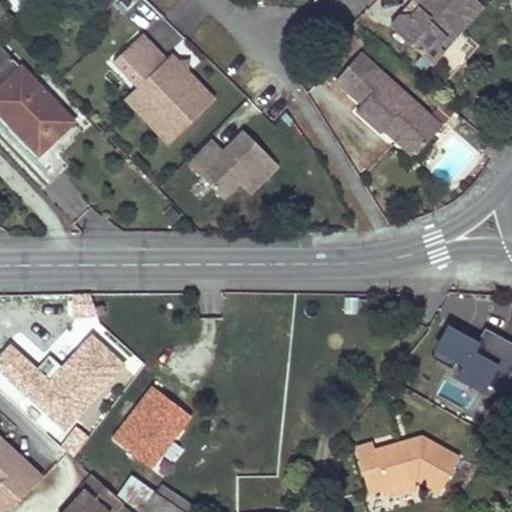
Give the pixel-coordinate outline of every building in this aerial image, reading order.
[(115,0),(96,0),(93,6),(108,13),(115,0)] [(485,5),(479,0),(434,0),(425,11),(429,16),(423,23),(414,23),(403,35),(444,73),(457,58),(451,54),(460,43),(458,40),(466,31),(470,34),(481,21),(476,15),(485,5)] [(460,43),(451,54),(457,58),(495,15),(485,5),(476,15),(481,21),(470,34),(466,31),(458,40),(460,43)] [(112,58),(136,84),(164,114),(152,125),(168,142),(216,98),(189,70),(185,73),(181,68),(182,62),(172,51),(167,56),(142,30),(112,58)] [(0,46),(0,111),(39,152),(72,122),(0,46)] [(363,101),(375,112),(370,117),(395,140),(398,137),(402,132),(413,142),(408,147),(427,164),(455,134),(389,73),(363,101)] [(124,95),(152,125),(164,114),(136,84),(124,95)] [(189,164),(223,200),(240,184),(250,195),(280,166),(246,131),(225,151),(220,156),(210,144),(189,164)] [(413,142),(402,132),(398,137),(408,147),(413,142)] [(214,140),(210,144),(220,156),(225,151),(214,140)] [(511,369),(511,341),(483,327),(477,338),(444,322),(428,353),(453,365),(439,392),(469,406),(480,384),(500,394),(511,369)] [(379,442),(364,446),(374,479),(388,475),(391,487),(424,478),(447,490),(466,457),(428,436),(381,449),(379,442)] [(0,511),(12,511),(25,498),(34,489),(15,471),(23,462),(0,440),(0,511)] [(248,498),(264,468),(228,448),(211,478),(248,498)] [(15,471),(34,489),(42,479),(23,462),(15,471)] [(388,475),(374,479),(376,492),(391,487),(388,475)] [(118,511),(124,506),(117,500),(92,477),(81,489),(84,491),(65,511),(118,511)] [(424,478),(391,487),(392,494),(426,486),(424,478)] [(176,511),(154,497),(145,511),(176,511)]
